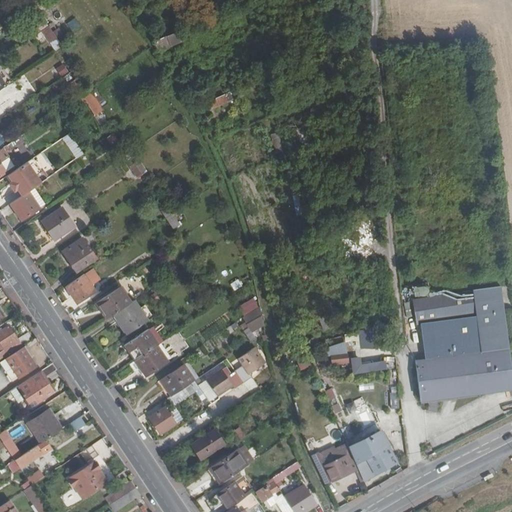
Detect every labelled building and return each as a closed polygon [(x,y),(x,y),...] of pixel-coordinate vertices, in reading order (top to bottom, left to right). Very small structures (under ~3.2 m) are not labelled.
[(31,26),(37,33),(48,24),(42,17),(31,26)] [(72,31),(80,26),(75,17),(66,23),(72,31)] [(57,37),(49,25),(43,30),(50,41),(57,37)] [(179,29),(154,39),(160,50),(173,45),(172,43),(183,39),(179,29)] [(62,64),(56,68),(61,76),(68,71),(62,64)] [(81,96),(101,124),(110,117),(90,90),(81,96)] [(230,90),(208,99),(211,107),(231,98),(230,95),(232,94),(230,90)] [(120,138),(115,131),(109,136),(114,142),(120,138)] [(70,132),(62,137),(74,158),(82,153),(70,132)] [(61,148),(56,142),(48,147),(53,153),(61,148)] [(66,156),(61,148),(53,153),(62,167),(71,160),(68,155),(66,156)] [(136,178),(146,171),(139,160),(129,166),(136,178)] [(28,161),(8,175),(13,181),(17,188),(22,195),(29,191),(33,188),(42,182),(28,161)] [(29,191),(40,208),(45,204),(33,188),(29,191)] [(22,195),(11,203),(22,220),(40,208),(29,191),(22,195)] [(75,226),(63,207),(43,220),(56,239),(75,226)] [(169,216),(174,213),(170,207),(165,210),(169,216)] [(176,226),(181,223),(174,213),(169,216),(176,226)] [(96,258),(83,238),(64,251),(77,270),(96,258)] [(84,274),(66,286),(78,303),(96,290),(84,274)] [(233,290),(242,286),(239,279),(230,283),(233,290)] [(511,358),(502,285),(412,297),(415,323),(469,316),(473,353),(417,360),(422,401),(511,389),(511,358)] [(108,318),(115,314),(131,303),(120,287),(98,302),(108,318)] [(115,314),(128,334),(150,319),(137,299),(131,303),(115,314)] [(258,337),(244,316),(239,320),(253,341),(258,337)] [(0,332),(0,344),(1,344),(9,355),(21,346),(8,327),(0,332)] [(126,343),(136,359),(157,345),(159,344),(149,328),(126,343)] [(376,329),(360,328),(359,347),(376,348),(376,329)] [(1,344),(0,344),(0,351),(4,358),(9,355),(1,344)] [(157,345),(136,359),(147,374),(168,360),(157,345)] [(241,356),(245,363),(251,372),(267,361),(256,346),(241,356)] [(36,367),(23,347),(0,362),(0,367),(11,384),(15,382),(36,367)] [(346,354),(330,355),(330,364),(346,363),(346,354)] [(386,359),(360,360),(360,356),(351,356),(351,371),(387,370),(386,359)] [(310,363),(308,357),(298,361),(301,368),(310,363)] [(58,371),(53,363),(18,386),(31,407),(53,392),(45,380),(58,371)] [(251,372),(245,363),(228,374),(235,384),(237,387),(253,376),(251,372)] [(182,389),(196,380),(196,379),(187,364),(164,379),(174,394),(182,389)] [(235,384),(228,374),(224,368),(208,379),(219,394),(235,384)] [(335,412),(341,409),(332,387),(326,390),(335,412)] [(187,395),(182,389),(174,394),(168,398),(173,404),(187,395)] [(176,422),(166,407),(151,417),(161,433),(176,422)] [(178,422),(183,418),(176,407),(170,411),(178,422)] [(47,440),(62,429),(49,410),(29,423),(42,443),(47,440)] [(85,425),(79,418),(69,425),(74,433),(85,425)] [(233,432),(239,441),(246,436),(240,427),(233,432)] [(224,442),(215,428),(192,444),(202,458),(224,442)] [(359,467),(364,477),(396,461),(380,429),(349,445),(356,460),(359,467)] [(349,445),(346,439),(313,455),(327,483),(359,467),(356,460),(349,445)] [(42,443),(15,461),(21,470),(52,449),(47,440),(42,443)] [(238,448),(249,464),(254,460),(244,444),(238,448)] [(211,467),(221,483),(249,464),(238,448),(211,467)] [(301,467),(298,461),(273,478),(276,484),(301,467)] [(108,481),(96,462),(72,478),(85,497),(108,481)] [(32,485),(45,477),(40,471),(28,479),(32,485)] [(273,478),(267,482),(268,484),(257,491),(264,501),(280,490),(276,484),(273,478)] [(135,488),(130,481),(106,497),(111,504),(135,488)] [(218,494),(228,509),(244,498),(245,498),(234,482),(218,494)] [(284,496),(294,511),(303,511),(317,504),(304,484),(284,496)] [(40,497),(32,485),(25,490),(34,502),(40,497)] [(114,511),(139,495),(135,488),(111,504),(109,505),(113,511),(114,511)] [(249,506),(251,508),(259,503),(252,492),(245,498),(244,498),(249,506)] [(283,511),(294,511),(284,496),(276,500),(283,511)] [(19,511),(11,499),(0,506),(0,511),(19,511)]
